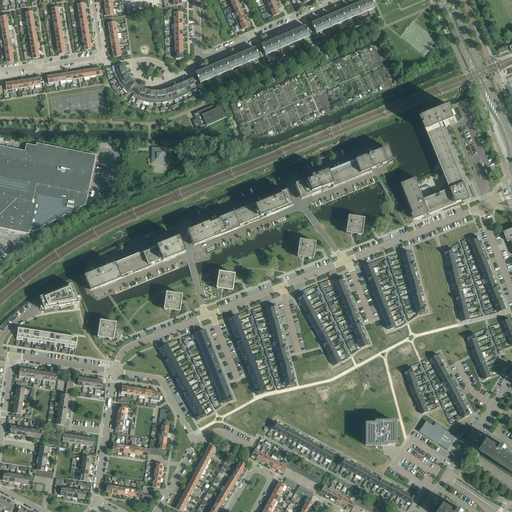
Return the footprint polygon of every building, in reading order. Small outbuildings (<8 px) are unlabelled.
[(373,2),(371,0),(366,0),(362,2),(350,7),(335,13),(318,21),(311,23),(316,33),(375,8),(373,2)] [(271,11),(278,8),(275,2),(268,5),(271,11)] [(239,3),(232,6),(235,12),(242,9),(239,3)] [(58,7),(51,8),(53,16),(59,15),(58,7)] [(273,17),(280,14),(278,8),(271,11),(273,17)] [(242,9),(235,12),(237,18),(244,15),(242,9)] [(244,15),(237,18),(235,19),(237,25),(247,21),(244,15)] [(240,31),(249,27),(247,21),(237,25),(240,31)] [(305,26),(299,29),(285,34),(271,41),(261,45),(265,55),(310,36),(305,26)] [(59,55),(66,54),(64,46),(58,47),(59,55)] [(196,73),(200,83),(251,61),(259,58),(255,48),(248,50),(233,57),(221,62),(201,71),(196,73)] [(119,77),(128,73),(126,69),(117,71),(117,72),(119,77)] [(122,82),(129,77),(128,73),(119,77),(122,82)] [(122,82),(119,84),(123,88),(132,80),(129,77),(122,82)] [(195,87),(196,87),(193,79),(188,81),(191,89),(192,90),(196,89),(195,87)] [(129,91),(135,84),(132,80),(123,88),(127,93),(129,91)] [(191,89),(188,81),(183,83),(188,94),(192,92),(192,90),(191,89)] [(8,95),(7,91),(12,90),(11,82),(5,83),(6,89),(3,90),(4,96),(8,95)] [(188,94),(183,83),(179,85),(183,96),(188,94)] [(134,94),(139,86),(135,84),(129,91),(134,94)] [(183,96),(179,85),(174,87),(178,98),(183,96)] [(139,97),(143,89),(139,86),(134,94),(139,97)] [(178,98),(174,87),(169,89),(174,100),(178,98)] [(144,101),(147,90),(143,89),(139,97),(138,99),(144,101)] [(174,100),(169,89),(165,90),(168,102),(174,100)] [(202,110),(194,114),(196,120),(193,121),(192,119),(196,127),(199,126),(201,130),(207,127),(207,126),(226,118),(221,106),(215,109),(213,105),(202,110)] [(451,108),(424,119),(444,167),(442,168),(451,189),(423,200),(414,180),(416,180),(416,179),(402,185),(404,184),(409,197),(407,198),(410,205),(413,204),(415,208),(412,209),(416,220),(471,198),(466,187),(465,188),(463,185),(465,184),(456,162),(455,163),(451,155),(453,154),(452,151),(450,152),(439,125),(441,124),(442,127),(444,126),(443,123),(444,123),(446,127),(447,126),(447,124),(450,123),(451,125),(457,122),(451,108)] [(0,228),(9,230),(29,234),(30,231),(33,232),(48,224),(86,205),(89,189),(90,186),(96,155),(48,146),(45,145),(37,143),(36,146),(26,144),(25,151),(0,146),(0,228)] [(152,164),(166,164),(166,149),(152,148),(152,164)] [(371,170),(392,161),(387,148),(314,177),(310,178),(311,179),(295,185),(301,201),(372,172),(371,170)] [(187,231),(194,247),(293,207),(286,191),(187,231)] [(364,219),(348,216),(346,233),(351,234),(352,234),(353,234),(362,236),(363,228),(363,226),(363,224),(364,219)] [(477,236),(470,239),(471,244),(479,241),(477,236)] [(185,253),(179,238),(84,276),(91,291),(93,291),(185,253)] [(315,242),(300,240),(297,257),(302,258),(303,258),(304,258),(313,259),(314,251),(314,250),(315,248),(315,242)] [(485,255),(477,259),(479,264),(487,260),(485,255)] [(487,260),(479,264),(481,269),(489,266),(487,260)] [(489,266),(481,269),(483,274),(491,271),(489,266)] [(491,271),(483,274),(485,279),(493,276),(491,271)] [(234,279),(235,274),(219,272),(216,289),(222,290),(224,290),(232,291),(234,282),(234,281),(234,279)] [(341,277),(333,280),(335,285),(343,282),(341,277)] [(74,304),(79,304),(71,285),(39,298),(42,304),(44,310),(53,308),(57,307),(60,307),(65,306),(74,304)] [(380,288),(372,291),(374,296),(382,293),(380,288)] [(182,295),(166,293),(164,310),(170,310),(180,312),(181,302),(182,295)] [(304,293),(297,297),(299,301),(307,297),(304,293)] [(382,293),(374,296),(376,301),(384,298),(382,293)] [(349,296),(341,299),(343,304),(351,301),(349,296)] [(307,297),(299,301),(299,302),(300,301),(302,306),(309,302),(307,297)] [(384,298),(376,301),(378,306),(386,303),(384,298)] [(502,299),(494,302),(496,307),(504,304),(502,299)] [(351,301),(343,304),(345,309),(353,306),(351,301)] [(309,302),(302,306),(305,310),(312,306),(309,302)] [(386,303),(378,306),(380,311),(388,308),(386,303)] [(504,304),(496,307),(498,313),(506,310),(504,304)] [(312,306),(305,310),(307,314),(306,315),(314,311),(312,306)] [(353,306),(345,309),(347,314),(355,311),(353,306)] [(314,311),(306,315),(309,320),(317,316),(314,311)] [(237,316),(228,320),(230,325),(239,321),(237,316)] [(317,316),(309,320),(312,324),(319,320),(317,316)] [(319,320),(312,324),(314,329),(322,325),(319,320)] [(115,330),(116,323),(100,321),(98,338),(104,338),(114,340),(115,330)] [(239,321),(230,325),(232,330),(241,326),(239,321)] [(394,322),(386,325),(388,330),(396,327),(394,322)] [(322,325),(314,329),(317,334),(324,330),(322,325)] [(241,326),(232,330),(234,335),(243,331),(241,326)] [(204,330),(193,334),(195,339),(206,335),(204,330)] [(324,330),(317,334),(320,338),(327,334),(324,330)] [(243,331),(234,335),(236,340),(245,337),(243,331)] [(327,334),(320,338),(322,342),(322,343),(329,339),(327,334)] [(206,335),(195,339),(197,345),(208,340),(206,335)] [(364,335),(356,338),(358,343),(366,340),(364,335)] [(245,337),(236,340),(238,345),(247,341),(245,337)] [(329,339),(322,343),(324,347),(332,343),(329,339)] [(208,340),(197,345),(199,350),(210,345),(208,340)] [(366,340),(358,343),(360,348),(368,345),(366,340)] [(247,341),(238,345),(240,350),(249,347),(247,341)] [(332,343),(324,347),(325,347),(327,352),(334,348),(332,343)] [(167,345),(159,349),(161,354),(170,349),(167,345)] [(210,345),(199,350),(201,355),(212,350),(210,345)] [(249,347),(240,350),(242,355),(251,352),(249,347)] [(334,348),(327,352),(329,356),(336,352),(334,348)] [(482,353),(480,348),(472,351),(474,356),(482,353)] [(170,349),(161,354),(164,359),(173,354),(170,349)] [(212,350),(201,355),(203,360),(214,355),(212,350)] [(251,352),(242,355),(244,360),(253,357),(251,352)] [(336,352),(329,356),(331,361),(339,357),(336,352)] [(484,358),(482,353),(474,356),(476,361),(484,358)] [(164,359),(167,364),(175,359),(173,354),(164,359)] [(214,355),(203,360),(205,365),(216,360),(214,355)] [(441,360),(438,355),(431,359),(434,363),(441,360)] [(253,357),(244,360),(246,365),(255,362),(253,357)] [(339,357),(331,361),(334,366),(342,362),(339,357)] [(486,363),(484,358),(476,361),(478,366),(486,363)] [(175,359),(167,364),(169,368),(178,364),(175,359)] [(216,360),(205,365),(207,370),(218,365),(216,360)] [(443,364),(441,360),(434,363),(436,368),(443,364)] [(246,365),(248,370),(257,367),(255,362),(246,365)] [(178,364),(169,368),(172,373),(180,368),(178,364)] [(446,368),(443,364),(436,368),(439,372),(446,368)] [(218,365),(207,370),(209,375),(220,370),(218,365)] [(257,367),(248,370),(250,375),(259,372),(257,367)] [(180,368),(172,373),(174,378),(183,373),(180,368)] [(414,373),(412,368),(404,371),(406,376),(414,373)] [(446,369),(446,368),(439,372),(441,377),(448,373),(446,369)] [(220,370),(209,375),(211,380),(222,375),(220,370)] [(259,372),(250,375),(252,380),(261,377),(259,372)] [(174,378),(177,383),(185,378),(183,373),(174,378)] [(450,377),(448,373),(441,377),(443,381),(451,377),(450,377)] [(222,375),(211,380),(213,385),(224,380),(222,375)] [(261,377),(252,380),(254,385),(263,382),(261,377)] [(454,382),(451,377),(443,381),(446,386),(454,382)] [(185,378),(177,383),(179,387),(188,383),(185,378)] [(103,384),(103,381),(103,380),(102,380),(100,379),(100,380),(99,381),(97,380),(95,388),(95,390),(104,392),(106,384),(103,384)] [(224,380),(213,385),(215,390),(226,385),(224,380)] [(263,382),(254,385),(256,390),(265,387),(263,382)] [(419,387),(418,382),(410,385),(412,390),(419,387)] [(456,387),(454,382),(446,386),(449,391),(456,387)] [(188,383),(179,387),(182,392),(191,387),(188,383)] [(226,385),(215,390),(217,395),(228,390),(226,385)] [(127,394),(128,387),(122,386),(122,387),(120,387),(119,395),(121,395),(121,393),(127,394)] [(182,392),(185,397),(193,392),(191,387),(182,392)] [(265,387),(256,390),(258,395),(267,392),(265,387)] [(421,392),(419,387),(412,390),(413,395),(421,392)] [(459,391),(456,387),(449,391),(451,396),(459,391)] [(228,390),(217,395),(219,400),(230,395),(228,390)] [(161,395),(158,395),(158,392),(152,391),(151,398),(151,400),(160,401),(161,395)] [(461,396),(459,391),(451,396),(454,400),(461,396)] [(193,392),(185,397),(187,401),(196,397),(193,392)] [(423,397),(421,392),(413,395),(415,400),(423,397)] [(230,395),(219,400),(222,405),(232,401),(230,395)] [(461,396),(454,400),(456,405),(463,401),(461,397),(461,396)] [(196,397),(187,401),(190,406),(198,402),(196,397)] [(466,405),(463,401),(456,405),(459,409),(466,405)] [(198,402),(190,406),(192,411),(201,406),(198,402)] [(468,410),(466,405),(459,409),(461,414),(468,410)] [(201,406),(192,411),(195,416),(203,411),(201,406)] [(471,414),(468,410),(461,414),(464,418),(471,414)] [(203,411),(195,416),(198,421),(206,416),(203,411)] [(375,423),(365,423),(365,446),(376,446),(383,446),(395,446),(395,421),(375,421),(375,423)] [(279,424),(275,422),(271,429),(275,432),(279,424)] [(457,437),(436,423),(434,426),(427,422),(421,430),(420,432),(438,444),(438,443),(448,450),(451,445),(454,442),(455,439),(457,437)] [(280,424),(279,424),(275,432),(280,434),(284,427),(279,425),(280,424)] [(288,429),(284,427),(280,434),(284,436),(288,429)] [(293,431),(288,429),(284,436),(289,439),(293,431)] [(298,434),(293,431),(289,439),(294,441),(298,434)] [(303,436),(298,434),(294,441),(299,444),(303,436)] [(307,439),(303,436),(299,444),(303,447),(307,439)] [(312,442),(307,439),(303,447),(308,449),(312,442)] [(489,440),(481,452),(482,451),(485,453),(485,454),(511,472),(511,455),(508,453),(510,450),(506,448),(507,447),(503,445),(503,446),(497,442),(495,444),(493,443),(492,444),(489,442),(489,440)] [(118,452),(119,445),(120,444),(117,443),(116,441),(112,441),(111,448),(113,449),(112,451),(113,451),(112,452),(116,453),(116,452),(118,452)] [(312,442),(308,449),(313,452),(316,444),(312,442)] [(321,447),(316,444),(313,452),(317,454),(321,447),(321,446),(321,447)] [(216,448),(209,445),(207,450),(213,454),(216,448)] [(326,449),(321,447),(317,454),(322,456),(326,449)] [(326,449),(322,456),(326,459),(330,452),(326,449)] [(204,456),(210,459),(213,454),(207,450),(204,456)] [(255,450),(251,456),(257,459),(260,452),(255,450)] [(260,452),(257,459),(262,461),(265,455),(260,452)] [(335,454),(330,452),(326,459),(331,461),(335,454)] [(265,455),(262,461),(267,464),(271,458),(265,455)] [(201,461),(207,464),(210,459),(204,456),(201,461)] [(271,458),(267,464),(273,467),(276,461),(271,458)] [(342,458),(338,465),(343,468),(347,460),(342,458)] [(347,460),(343,468),(347,470),(351,463),(347,461),(347,460)] [(198,466),(204,469),(207,464),(201,461),(198,466)] [(246,465),(240,461),(237,466),(243,470),(246,465)] [(276,461),(273,467),(278,470),(281,464),(276,461)] [(282,462),(281,464),(278,470),(283,473),(287,467),(289,463),(286,462),(285,464),(282,462)] [(355,465),(351,463),(347,470),(352,472),(356,465),(355,465)] [(360,467),(356,465),(352,472),(356,475),(360,467)] [(195,472),(202,475),(204,469),(198,466),(195,472)] [(234,472),(240,475),(243,470),(237,466),(234,472)] [(365,470),(360,467),(356,475),(361,477),(365,470)] [(370,472),(365,470),(361,477),(366,480),(370,472)] [(193,477),(199,480),(202,475),(195,472),(193,477)] [(231,477),(237,480),(240,475),(234,472),(231,477)] [(370,473),(370,472),(366,480),(370,482),(374,475),(370,473)] [(378,478),(374,475),(370,482),(375,485),(379,477),(378,478)] [(199,480),(193,477),(190,482),(196,485),(199,480)] [(228,482),(234,485),(237,480),(231,477),(228,482)] [(383,480),(379,477),(375,485),(379,487),(383,480)] [(384,480),(383,480),(379,487),(384,490),(388,483),(383,480),(384,480)] [(196,485),(190,482),(187,487),(193,491),(196,485)] [(225,487),(231,490),(234,485),(228,482),(225,487)] [(285,485),(283,484),(279,482),(276,487),(282,491),(285,485)] [(392,485),(388,483),(384,490),(388,492),(392,485),(392,484),(392,485)] [(397,487),(392,485),(388,492),(393,495),(397,487)] [(329,489),(323,486),(320,493),(326,496),(329,489)] [(193,491),(187,487),(184,493),(190,496),(193,491)] [(222,492),(228,496),(231,490),(225,487),(222,492)] [(282,491),(276,487),(273,493),(279,496),(282,491)] [(330,487),(329,489),(326,496),(331,498),(336,490),(330,487)] [(402,490),(397,487),(393,495),(398,497),(402,490)] [(336,490),(331,498),(336,501),(341,492),(336,490)] [(402,490),(398,497),(402,500),(406,493),(402,490)] [(228,496),(222,492),(218,497),(224,501),(228,496)] [(341,492),(336,501),(341,504),(346,495),(341,492)] [(190,496),(184,493),(181,498),(188,501),(190,496)] [(270,498),(276,501),(279,496),(273,493),(270,498)] [(410,495),(406,493),(402,500),(407,502),(411,495),(410,495)] [(346,495),(341,504),(347,507),(352,498),(346,495)] [(415,497),(411,495),(407,502),(412,505),(415,497)] [(224,501),(218,497),(215,502),(221,506),(224,501)] [(188,501),(181,498),(179,503),(185,507),(188,501)] [(276,501),(270,498),(267,503),(273,507),(276,501)] [(315,501),(310,499),(309,498),(305,503),(312,507),(315,501)] [(352,510),(355,504),(357,501),(352,498),(347,507),(352,510)] [(3,500),(0,506),(0,507),(5,510),(9,503),(3,500)] [(221,506),(215,502),(212,507),(218,511),(221,506)] [(11,511),(13,508),(14,506),(9,503),(5,510),(8,511),(11,511)] [(176,509),(181,511),(182,511),(185,507),(179,503),(176,509)] [(273,507),(267,503),(264,509),(271,511),(273,507)] [(302,508),(308,511),(312,507),(305,503),(302,508)]
